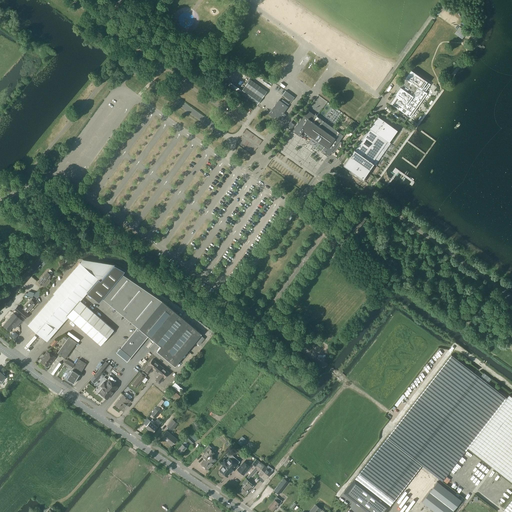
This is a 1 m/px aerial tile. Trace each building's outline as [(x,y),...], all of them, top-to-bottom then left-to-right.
[(460,25),(442,12),(438,17),(457,30),(460,25)] [(408,116),(407,116),(413,108),(409,105),(414,97),(418,100),(424,92),(426,93),(422,90),(427,83),(411,71),(406,79),(407,80),(390,104),(408,117),(408,116)] [(240,93),(257,105),(267,91),(250,79),(240,93)] [(295,97),(286,91),(283,95),(292,101),(295,97)] [(288,106),(279,100),(269,114),(278,121),(280,118),(281,119),(285,114),(283,113),(288,106)] [(322,152),(329,157),(344,135),(309,109),(293,131),(300,136),(304,130),(326,146),(322,152)] [(374,164),(373,163),(372,162),(387,141),(389,142),(397,131),(385,122),(378,117),(370,129),(355,150),(354,150),(350,155),(351,156),(344,165),(363,179),(374,164)] [(366,220),(357,214),(354,219),(358,222),(354,227),(359,230),(366,220)] [(83,260),(54,292),(53,293),(54,294),(28,324),(47,340),(68,317),(102,342),(112,327),(81,304),(90,294),(91,292),(104,278),(104,277),(115,265),(83,260)] [(123,272),(114,265),(104,277),(104,278),(91,292),(90,294),(99,302),(102,298),(122,273),(123,272)] [(44,274),(38,282),(42,285),(42,286),(44,288),(45,287),(50,281),(48,279),(51,275),(47,271),(44,275),(44,274)] [(132,333),(143,342),(147,337),(148,338),(149,337),(161,346),(157,351),(175,366),(196,341),(199,344),(205,336),(162,301),(122,273),(102,298),(137,327),(132,333)] [(31,299),(22,309),(26,313),(35,303),(31,299)] [(15,309),(16,310),(26,318),(28,315),(18,305),(15,309)] [(13,313),(3,325),(9,330),(13,326),(15,328),(22,320),(13,313)] [(126,341),(137,350),(143,342),(132,333),(126,341)] [(65,358),(66,357),(77,341),(69,336),(57,352),(65,358)] [(137,350),(126,341),(120,348),(131,357),(137,350)] [(131,357),(120,348),(117,352),(127,361),(131,357)] [(53,355),(47,351),(45,354),(45,355),(41,361),(47,366),(50,362),(51,362),(54,358),(52,356),(53,355)] [(449,357),(341,496),(361,511),(385,511),(422,466),(442,482),(468,448),(511,482),(511,396),(509,394),(505,399),(449,357)] [(86,364),(79,359),(68,379),(75,383),(82,372),(86,364)] [(169,372),(152,359),(148,364),(148,365),(144,370),(148,373),(152,368),(159,374),(155,379),(160,382),(164,377),(169,372)] [(106,361),(94,376),(98,379),(106,369),(108,372),(113,367),(106,361)] [(141,372),(132,383),(137,387),(146,376),(141,372)] [(117,387),(109,380),(106,384),(104,382),(101,385),(103,387),(100,392),(102,394),(102,395),(104,396),(105,397),(105,396),(107,398),(117,387)] [(173,387),(167,395),(175,401),(182,393),(173,387)] [(130,399),(123,394),(115,404),(121,409),(126,403),(127,404),(130,399)] [(156,408),(151,414),(155,417),(160,411),(156,408)] [(167,425),(172,429),(179,420),(175,417),(167,425)] [(151,421),(146,426),(153,432),(157,426),(159,424),(155,421),(153,423),(151,421)] [(161,437),(172,445),(177,439),(166,430),(161,437)] [(191,433),(186,438),(192,443),(197,437),(191,433)] [(177,451),(181,454),(189,444),(187,443),(187,442),(186,441),(185,442),(184,441),(177,451)] [(205,467),(207,469),(209,466),(210,467),(212,464),(212,463),(216,459),(212,455),(214,452),(210,448),(211,447),(209,444),(204,449),(206,452),(203,455),(206,458),(201,463),(203,465),(205,467)] [(221,468),(220,469),(222,471),(222,472),(222,473),(224,474),(225,474),(227,475),(232,468),(233,469),(238,464),(230,457),(229,458),(227,461),(224,459),(221,463),(224,465),(223,465),(222,466),(221,467),(221,468)] [(260,462),(255,467),(256,467),(257,469),(260,471),(257,474),(264,480),(272,471),(267,467),(265,465),(260,461),(260,462)] [(250,466),(244,462),(238,469),(244,474),(250,466)] [(289,481),(288,480),(285,478),(275,490),(280,494),(289,481)] [(253,485),(246,479),(242,484),(243,485),(240,489),(245,494),(250,488),(251,488),(253,485)] [(433,482),(420,498),(437,511),(448,511),(458,501),(433,482)] [(273,501),(269,507),(274,510),(282,500),(273,493),(270,498),(273,501)] [(511,511),(511,498),(501,511),(511,511)]
